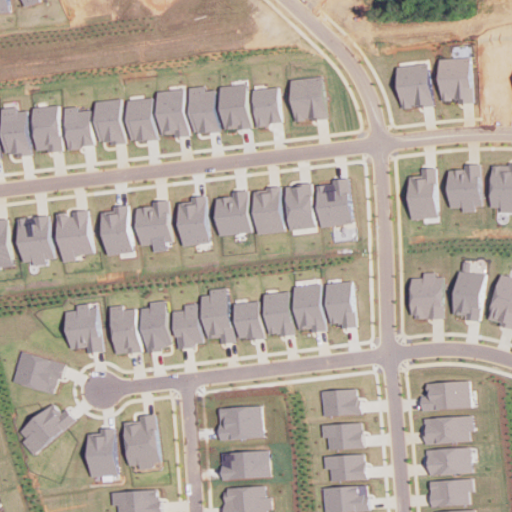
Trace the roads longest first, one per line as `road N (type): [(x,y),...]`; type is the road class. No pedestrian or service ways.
road 1 (residential): [(0,190),(511,133)]
road 2 (residential): [(511,355),(437,347),(103,390)]
road 3 (residential): [(290,0),(337,47),(370,105),(392,352)]
road 4 (residential): [(392,352),(402,511)]
road 5 (residential): [(184,381),(193,511)]
